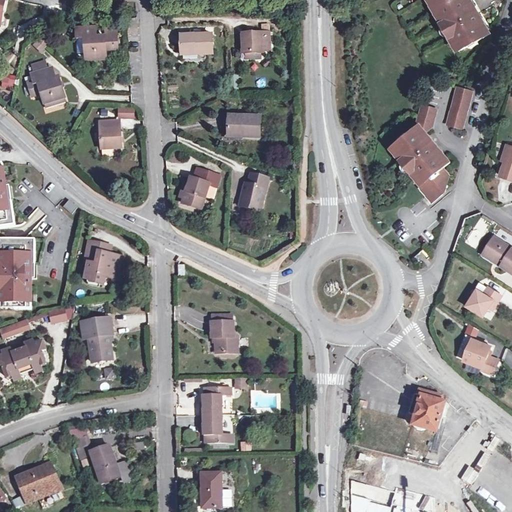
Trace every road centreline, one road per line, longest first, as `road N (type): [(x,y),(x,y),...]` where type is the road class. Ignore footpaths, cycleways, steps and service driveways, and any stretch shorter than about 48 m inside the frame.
road 1 (primary): [(369,252),(331,107),(325,0)]
road 2 (primary): [(313,0),(325,251)]
road 3 (residential): [(141,2),(157,234)]
road 4 (tertiary): [(0,122),(157,234)]
road 5 (unclassified): [(511,19),(469,123),(463,197)]
road 6 (primary): [(313,325),(327,506)]
road 7 (primary): [(327,506),(340,380),(365,334)]
road 8 (residential): [(157,234),(162,394)]
road 9 (unclassified): [(463,197),(439,268),(424,279),(390,278)]
